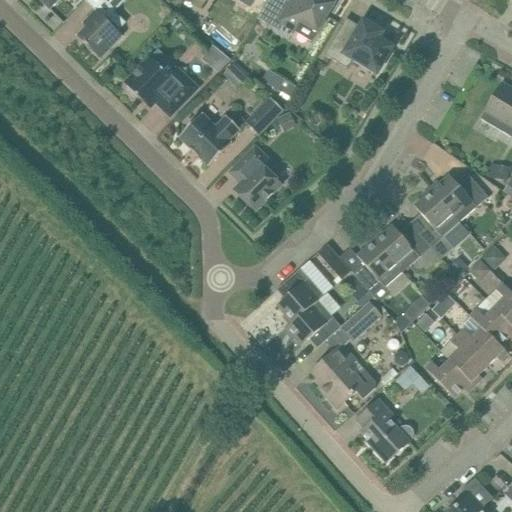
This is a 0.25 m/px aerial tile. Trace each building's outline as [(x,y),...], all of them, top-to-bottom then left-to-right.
[(39,0),(50,10),(60,0),(64,0),(66,2),(67,0),(39,0)] [(336,3),(329,0),(268,0),(257,18),(278,31),(282,24),(295,32),(302,29),(315,38),(336,3)] [(126,23),(105,2),(83,24),(87,28),(77,37),(100,59),(123,37),(118,32),(126,23)] [(357,31),(344,23),(325,55),(339,64),(344,55),(377,75),(394,47),(380,39),(384,33),(363,20),(357,31)] [(170,78),(150,58),(125,84),(150,109),(156,103),(170,117),(198,89),(178,69),(170,78)] [(297,87),(269,71),(262,81),(290,98),(297,87)] [(481,119),(511,137),(511,89),(502,83),(481,119)] [(283,111),(272,99),(246,125),(258,136),(283,111)] [(199,157),(209,167),(232,144),(229,141),(240,130),(227,117),(216,128),(202,114),(179,138),(191,149),(190,150),(198,158),(199,157)] [(262,165),(268,159),(255,147),(230,173),(241,184),(234,191),(256,212),(282,185),(262,165)] [(507,182),(509,168),(491,165),(489,179),(507,182)] [(450,176),(432,191),(460,223),(489,198),(467,173),(456,183),(450,176)] [(444,237),(460,223),(432,191),(415,207),(421,214),(410,224),(442,260),(455,249),(444,237)] [(393,226),(375,241),(403,273),(431,248),(410,224),(399,233),(393,226)] [(467,253),(478,243),(469,234),(459,244),(467,253)] [(353,274),(365,287),(380,304),(391,294),(385,287),(403,273),(375,241),(358,257),(364,264),(353,274)] [(352,271),(328,245),(319,253),(342,280),(352,271)] [(292,323),(318,300),(323,295),(301,269),(277,290),(285,299),(277,306),(292,323)] [(505,298),(495,309),(511,326),(511,292),(503,283),(496,290),(505,298)] [(422,296),(413,304),(422,313),(429,305),(422,296)] [(438,318),(455,305),(447,296),(431,308),(438,318)] [(318,300),(292,323),(286,328),(302,346),(310,339),(317,348),(341,328),(318,300)] [(370,300),(342,326),(353,338),(382,314),(370,300)] [(477,309),(470,316),(483,329),(501,346),(509,338),(511,340),(511,326),(495,309),(485,318),(477,309)] [(501,346),(483,329),(470,316),(462,325),(465,329),(458,336),(488,367),(497,358),(501,361),(508,354),(501,346)] [(442,352),(450,360),(475,386),(483,379),(479,375),(488,367),(458,336),(452,342),(442,352)] [(343,345),(327,360),(312,373),(329,392),(325,396),(337,409),(357,392),(363,399),(375,389),(376,382),(365,370),(357,377),(349,368),(356,361),(343,345)] [(401,352),(395,356),(395,363),(402,367),(409,363),(409,355),(401,352)] [(432,361),(425,368),(441,385),(455,399),(465,390),(468,393),(475,386),(450,360),(441,370),(432,361)] [(403,374),(421,392),(429,385),(411,366),(403,374)] [(402,427),(399,430),(384,413),(388,410),(379,400),(356,420),(364,429),(361,432),(374,447),(373,449),(386,464),(413,439),(414,435),(413,430),(410,427),(406,427),(402,427)] [(461,490),(467,497),(450,511),(485,511),(482,508),(493,498),(475,478),(461,490)]
